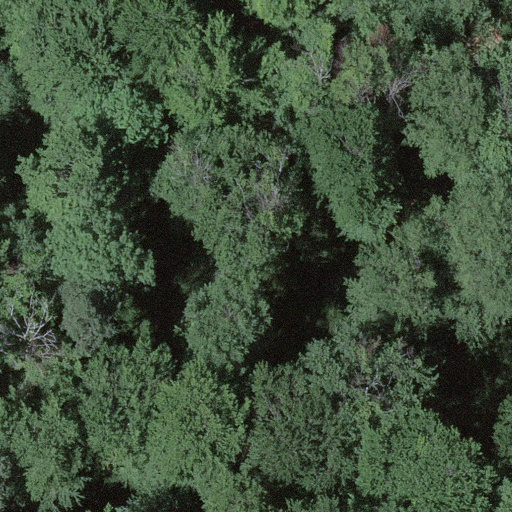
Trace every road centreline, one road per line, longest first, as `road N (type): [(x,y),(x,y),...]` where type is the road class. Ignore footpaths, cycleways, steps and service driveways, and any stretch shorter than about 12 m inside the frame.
road 1 (track): [(0,185),(511,64)]
road 2 (track): [(209,0),(0,113)]
